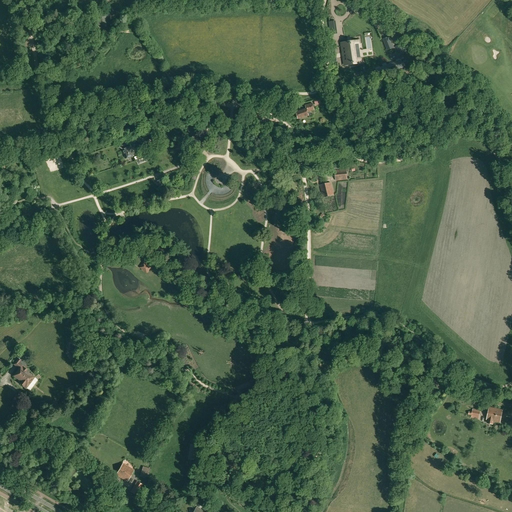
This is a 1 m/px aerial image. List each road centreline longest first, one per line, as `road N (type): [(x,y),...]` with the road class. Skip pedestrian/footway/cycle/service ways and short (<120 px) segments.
road 1 (track): [(311,368),(301,342),(308,239),(299,161)]
road 2 (track): [(323,4),(326,84),(301,94),(245,89),(234,105)]
road 3 (track): [(307,504),(325,420),(314,374)]
road 4 (track): [(229,125),(157,130),(148,142),(191,133)]
road 5 (track): [(181,105),(123,112),(61,133)]
